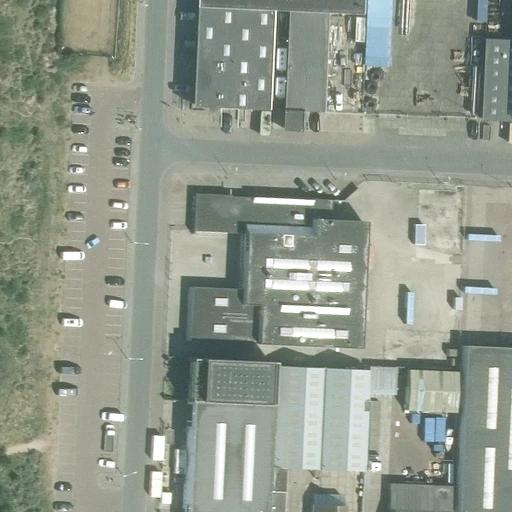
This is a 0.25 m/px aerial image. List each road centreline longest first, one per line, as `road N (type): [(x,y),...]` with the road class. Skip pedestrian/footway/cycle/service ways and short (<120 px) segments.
road 1 (unclassified): [(150,150),(133,511)]
road 2 (unclassified): [(511,165),(150,150)]
road 3 (unclassified): [(150,150),(157,0)]
